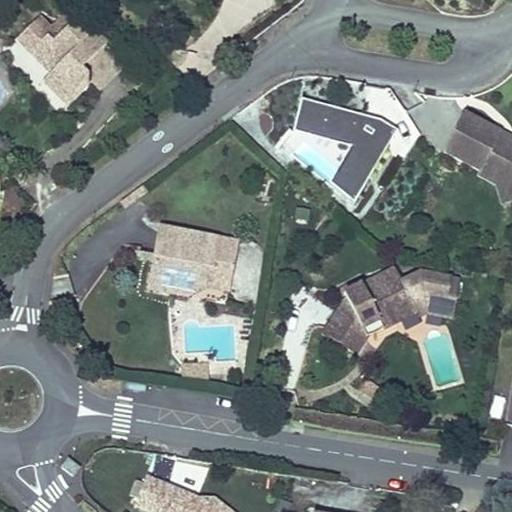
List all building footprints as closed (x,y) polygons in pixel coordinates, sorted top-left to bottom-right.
[(58,28),(33,53),(39,59),(48,58),(58,64),(52,72),(52,86),(64,96),(82,96),(91,83),(92,73),(87,68),(107,46),(78,19),(65,35),(58,28)] [(398,128),(377,116),(301,94),(292,127),(349,143),(328,179),(355,200),(398,128)] [(440,153),(475,170),(493,181),(497,178),(511,184),(511,141),(459,114),(440,153)] [(493,181),(475,170),(474,177),(492,186),(498,206),(511,201),(511,184),(497,178),(493,181)] [(137,186),(118,202),(121,207),(142,193),(137,186)] [(177,279),(208,285),(216,236),(158,225),(146,287),(161,290),(164,282),(177,279)] [(216,236),(208,285),(228,288),(237,240),(216,236)] [(384,291),(401,281),(394,268),(375,278),(384,291)] [(417,270),(401,281),(384,291),(375,278),(344,294),(346,305),(327,328),(358,351),(368,336),(364,329),(377,322),(382,329),(397,321),(394,314),(414,304),(417,312),(419,311),(423,298),(446,302),(449,283),(450,276),(417,270)] [(192,294),(208,285),(177,279),(164,282),(161,290),(192,294)] [(458,285),(449,283),(446,302),(423,298),(419,311),(451,315),(458,285)] [(397,321),(417,312),(414,304),(394,314),(397,321)] [(364,329),(368,336),(382,329),(377,322),(364,329)] [(358,351),(327,328),(322,337),(353,358),(358,351)] [(62,467),(71,474),(78,466),(69,459),(62,467)] [(135,502),(157,511),(232,511),(212,497),(200,500),(146,476),(135,502)]
